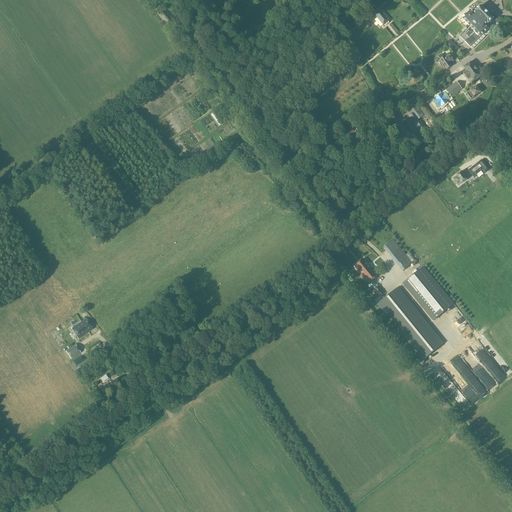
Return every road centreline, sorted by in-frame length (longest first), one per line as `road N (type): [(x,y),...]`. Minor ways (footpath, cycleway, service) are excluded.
road 1 (unclassified): [(0,497),(341,239)]
road 2 (unclassified): [(148,0),(341,239)]
road 3 (track): [(0,186),(191,53)]
road 4 (unclassified): [(341,239),(511,109)]
road 5 (track): [(239,113),(383,0)]
road 6 (unknown): [(360,224),(437,332)]
